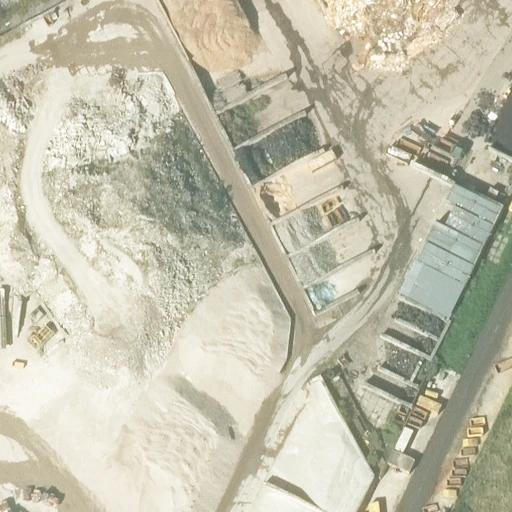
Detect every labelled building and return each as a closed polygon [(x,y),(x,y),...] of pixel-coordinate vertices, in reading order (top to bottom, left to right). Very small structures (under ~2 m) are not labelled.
[(75,79),(85,98),(127,76),(102,30),(68,48),(83,75),(75,79)] [(0,165),(12,159),(0,137),(0,165)] [(67,169),(50,185),(60,195),(77,179),(67,169)] [(73,308),(88,327),(102,316),(87,297),(73,308)] [(277,346),(254,358),(260,370),(283,358),(277,346)] [(66,405),(72,413),(93,399),(87,391),(66,405)] [(139,408),(147,420),(164,409),(156,397),(139,408)] [(87,402),(67,423),(77,433),(97,412),(87,402)] [(110,460),(133,461),(134,444),(112,442),(110,460)]
